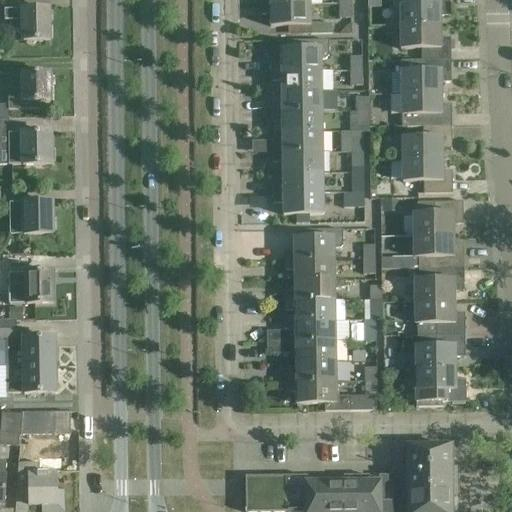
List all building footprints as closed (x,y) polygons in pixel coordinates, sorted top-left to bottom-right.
[(404,0),(404,9),(399,9),(400,30),(440,29),(440,18),(450,18),(449,0),(404,0)] [(310,25),(310,6),(259,7),(260,15),(270,14),(270,26),(290,26),(310,26),(310,25)] [(351,6),(340,6),(340,21),(352,20),(351,6)] [(49,43),(48,11),(5,11),(5,22),(24,21),(24,43),(49,43)] [(331,25),(310,25),(310,26),(311,36),(328,36),(331,36),(331,25)] [(421,63),(425,63),(450,62),(450,40),(440,40),(440,29),(400,30),(400,51),(421,51),(421,63)] [(328,57),(328,43),(287,43),(287,52),(280,52),(280,64),(270,64),(271,73),(321,73),(321,61),(325,61),(328,57)] [(362,59),(351,59),(351,73),(362,73),(362,59)] [(425,63),(421,63),(400,63),(400,75),(401,96),(441,96),(441,85),(451,84),(450,62),(425,63)] [(281,94),(321,93),(321,73),(271,73),(271,83),(281,83),(281,94)] [(363,88),(362,73),(351,73),(351,88),(363,88)] [(49,103),(49,75),(7,75),(8,111),(40,111),(39,103),(49,103)] [(322,114),(321,93),(281,94),(281,105),(271,105),(271,114),(322,114)] [(423,129),(425,129),(451,129),(451,106),(441,106),(441,96),(401,96),(402,129),(423,129)] [(357,100),(357,114),(369,114),(369,100),(357,100)] [(281,124),(281,135),(322,134),(322,114),(271,114),(271,124),(281,124)] [(369,128),(369,114),(357,114),(358,129),(369,128)] [(451,129),(425,129),(423,129),(423,141),(402,141),(402,163),(442,162),(441,151),(452,151),(451,129)] [(322,155),(322,134),(281,135),(282,146),(272,146),(272,155),(322,155)] [(352,155),(364,155),(363,134),(350,134),(350,140),(340,140),(340,155),(352,155)] [(50,167),(50,135),(9,135),(9,167),(50,167)] [(322,155),(272,155),(272,165),(282,164),(282,175),(323,175),(322,155)] [(364,155),(352,155),(352,169),(364,169),(364,155)] [(442,173),(442,162),(402,163),(402,184),(423,184),(424,196),(432,196),(452,196),(452,173),(442,173)] [(272,196),(323,196),(323,175),(282,175),(282,186),(272,187),(272,196)] [(352,181),(352,196),(364,196),(364,181),(352,181)] [(323,196),(272,196),(273,205),(282,205),(283,217),(323,217),(323,196)] [(364,196),(352,196),(342,196),(342,210),(364,210),(364,196)] [(398,213),(398,201),(381,202),(381,213),(398,213)] [(51,236),(51,204),(9,205),(9,237),(51,236)] [(413,238),(453,237),(453,227),(463,226),(462,204),(417,204),(417,217),(413,217),(413,238)] [(284,262),(334,262),(334,250),(340,250),(342,248),(342,231),(301,232),(301,241),(293,241),(294,253),(283,253),(284,262)] [(463,270),(463,249),(453,249),(453,237),(447,238),(413,238),(414,258),(381,258),(381,272),(418,271),(435,271),(463,270)] [(363,262),(375,261),(375,247),(363,247),(363,262)] [(375,261),(363,262),(364,276),(375,276),(375,261)] [(334,282),(334,262),(284,262),(284,272),(294,272),(294,283),(334,282)] [(414,304),(447,304),(454,304),(454,293),(464,293),(463,270),(435,271),(418,271),(418,283),(414,283),(414,304)] [(53,306),(52,274),(25,274),(25,275),(8,275),(8,306),(53,306)] [(284,294),(284,303),(334,302),(334,291),(345,288),(345,282),(334,282),(294,283),(294,294),(284,294)] [(370,288),(370,302),(382,302),(382,287),(370,288)] [(335,323),(334,302),(284,303),(284,313),(294,313),(294,324),(335,323)] [(382,302),(370,302),(370,323),(367,323),(376,323),(376,322),(382,322),(382,302)] [(454,304),(447,304),(414,304),(415,326),(416,326),(417,337),(464,337),(464,315),(454,315),(454,304)] [(22,322),(22,309),(8,309),(8,322),(22,322)] [(7,369),(54,368),(53,340),(23,340),(23,341),(16,341),(15,322),(0,322),(0,342),(6,343),(7,369)] [(344,323),(335,323),(294,324),(294,335),(288,335),(287,333),(266,333),(266,344),(335,343),(335,332),(345,331),(344,323)] [(376,343),(376,323),(367,323),(364,323),(365,343),(376,343)] [(416,371),(447,370),(455,370),(455,359),(465,359),(464,337),(417,337),(417,349),(415,349),(416,371)] [(335,364),(335,343),(266,344),(266,356),(288,356),(288,354),(295,354),(295,364),(335,364)] [(365,364),(365,353),(352,353),(352,364),(365,364)] [(285,385),(335,384),(335,364),(295,364),(295,376),(285,376),(285,385)] [(7,396),(23,396),(54,396),(54,368),(7,369),(7,396)] [(364,370),(365,384),(376,384),(376,370),(364,370)] [(441,404),(465,404),(465,381),(455,382),(455,370),(448,370),(447,370),(443,370),(416,371),(416,405),(416,409),(441,409),(441,404)] [(335,384),(285,385),(285,395),(295,394),(296,406),(324,406),(324,413),(377,413),(376,398),(336,399),(335,384)] [(376,396),(376,393),(376,388),(376,384),(365,384),(365,393),(365,396),(376,396)] [(21,416),(19,438),(20,437),(70,437),(70,414),(21,415),(21,416)] [(0,430),(0,447),(9,448),(18,449),(19,438),(21,416),(16,416),(1,415),(0,430)] [(450,511),(451,494),(455,494),(455,495),(457,495),(456,484),(456,476),(450,476),(450,448),(447,448),(406,449),(406,456),(406,462),(407,476),(406,476),(406,485),(407,501),(401,501),(400,511),(450,511)] [(39,474),(39,465),(18,465),(16,494),(28,493),(28,508),(42,508),(41,511),(62,511),(62,493),(56,493),(56,474),(39,474)] [(245,479),(245,511),(392,511),(393,503),(379,503),(379,485),(368,485),(368,477),(342,478),(343,485),(306,485),(306,478),(245,479)]
